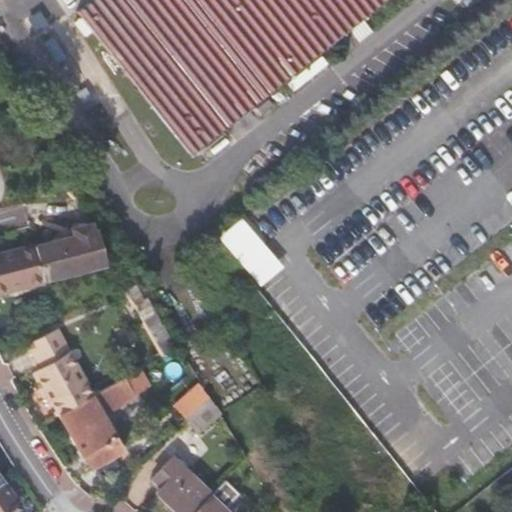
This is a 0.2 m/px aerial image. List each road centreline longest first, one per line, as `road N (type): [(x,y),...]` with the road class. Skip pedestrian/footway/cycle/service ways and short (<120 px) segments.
road 1 (unknown): [(463,0),(207,199),(157,184),(36,0)]
road 2 (unknown): [(511,68),(289,245),(288,260),(328,312)]
road 3 (unknown): [(328,312),(511,171)]
road 4 (unknown): [(389,391),(440,445),(511,397)]
road 5 (unknown): [(389,391),(511,293)]
